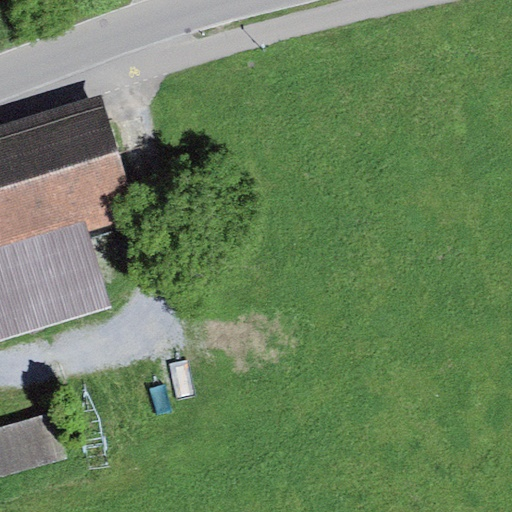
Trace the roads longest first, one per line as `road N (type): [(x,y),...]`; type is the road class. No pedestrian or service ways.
road 1 (track): [(0,380),(103,355),(133,335),(155,291),(159,240),(111,38)]
road 2 (tertiary): [(0,80),(247,0)]
